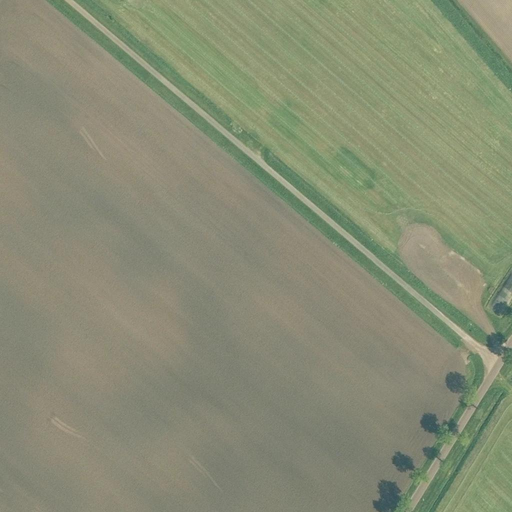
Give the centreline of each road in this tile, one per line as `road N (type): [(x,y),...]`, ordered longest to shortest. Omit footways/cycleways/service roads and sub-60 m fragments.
road 1 (unclassified): [(66,0),(497,363)]
road 2 (unclassified): [(497,363),(405,511)]
